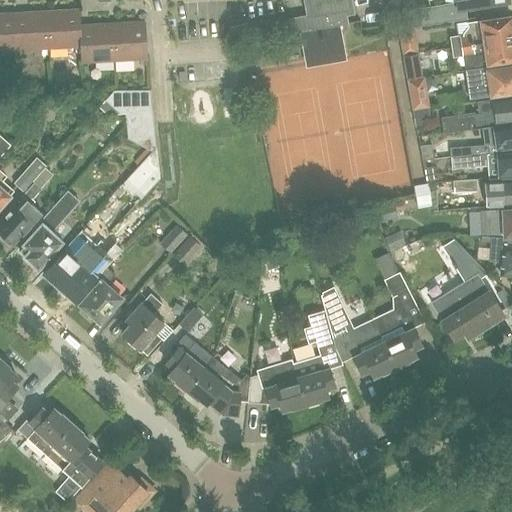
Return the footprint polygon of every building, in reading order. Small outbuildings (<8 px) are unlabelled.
[(307,19),(309,31),(338,26),(346,25),(345,23),(344,13),(352,11),(350,0),(308,0),(310,12),(311,18),(307,19)] [(455,0),(456,5),(450,6),(444,7),(445,13),(450,12),(508,2),(507,0),(455,0)] [(80,45),(79,26),(80,26),(79,10),(46,12),(48,47),(80,45)] [(48,47),(46,12),(14,14),(16,49),(48,47)] [(0,49),(16,49),(14,14),(0,14),(0,49)] [(511,17),(510,16),(467,22),(469,33),(460,34),(460,35),(450,36),(451,46),(511,37),(511,17)] [(145,22),(112,24),(114,59),(147,57),(145,22)] [(247,23),(228,27),(231,39),(250,35),(247,23)] [(114,59),(112,24),(80,26),(79,26),(80,45),(81,61),(114,59)] [(342,50),(338,26),(309,31),(302,32),(306,56),(342,50)] [(402,52),(416,49),(412,27),(398,30),(402,52)] [(511,37),(451,46),(453,57),(463,55),(463,56),(471,55),(472,64),(487,62),(487,63),(511,59),(511,37)] [(406,77),(411,77),(421,75),(417,53),(402,55),(406,77)] [(217,79),(227,78),(226,60),(216,61),(217,79)] [(487,68),(476,69),(465,71),(469,99),(511,92),(511,65),(487,69),(487,68)] [(427,106),(422,76),(407,78),(412,109),(427,106)] [(126,125),(150,99),(149,90),(113,90),(99,107),(107,115),(125,113),(126,125)] [(511,97),(493,101),(492,99),(482,101),(484,113),(474,115),(474,113),(442,119),(445,133),(471,129),(470,122),(475,121),(476,126),(495,122),(495,123),(511,119),(511,97)] [(150,99),(126,125),(127,138),(154,135),(150,99)] [(427,106),(412,109),(414,124),(430,121),(427,106)] [(497,150),(511,147),(511,124),(482,129),(484,146),(449,148),(450,158),(495,153),(497,150)] [(432,156),(430,142),(418,143),(420,158),(432,156)] [(144,180),(157,166),(155,148),(134,171),(144,180)] [(24,193),(34,181),(45,168),(46,167),(53,159),(43,150),(36,157),(14,183),(24,193)] [(511,153),(497,155),(495,153),(450,158),(451,169),(470,166),(470,168),(487,166),(487,179),(511,177),(511,153)] [(435,181),(432,166),(424,168),(426,183),(435,181)] [(32,204),(34,201),(32,199),(42,188),(41,188),(52,174),(45,168),(34,181),(24,193),(0,219),(0,233),(13,245),(22,234),(24,236),(43,214),(32,204)] [(0,181),(6,175),(0,170),(0,205),(9,195),(0,187),(0,181)] [(453,193),(477,192),(476,179),(452,181),(453,193)] [(511,181),(481,183),(482,194),(502,193),(502,204),(511,203),(511,181)] [(60,241),(51,233),(79,201),(67,190),(31,230),(34,233),(19,250),(37,266),(60,241)] [(397,218),(394,203),(374,208),(378,222),(397,218)] [(511,209),(480,211),(481,219),(484,219),(485,235),(503,236),(511,235),(511,209)] [(187,234),(177,225),(159,243),(170,253),(187,234)] [(329,242),(322,226),(306,233),(313,248),(329,242)] [(42,271),(58,285),(78,262),(72,256),(81,245),(85,246),(93,237),(82,228),(42,271)] [(405,243),(400,231),(385,238),(390,249),(405,243)] [(511,246),(503,247),(503,236),(485,235),(480,234),(479,259),(501,261),(500,274),(511,274),(511,246)] [(201,245),(190,236),(172,255),(183,264),(201,245)] [(464,281),(431,302),(442,320),(454,338),(464,331),(468,337),(504,315),(488,291),(482,295),(474,283),(488,274),(454,239),(442,247),(464,281)] [(278,267),(275,259),(273,250),(265,253),(267,262),(264,262),(266,270),(278,267)] [(81,264),(60,287),(75,301),(96,278),(89,271),(81,264)] [(79,304),(99,322),(121,297),(106,284),(115,274),(107,267),(90,287),(92,289),(79,304)] [(414,328),(418,327),(426,323),(410,289),(398,295),(407,315),(399,319),(401,325),(381,335),(396,367),(408,361),(408,360),(417,355),(414,349),(422,345),(414,328)] [(384,372),(396,367),(381,335),(379,335),(376,329),(356,339),(332,290),(322,295),(326,309),(327,313),(337,349),(343,362),(355,356),(363,373),(371,369),(374,376),(384,371),(384,372)] [(130,324),(122,333),(140,349),(147,355),(161,339),(154,333),(163,323),(152,313),(162,303),(150,293),(141,303),(126,320),(130,324)] [(202,315),(193,306),(178,323),(187,332),(202,315)] [(330,369),(333,368),(344,364),(343,362),(337,349),(327,313),(326,309),(307,315),(311,328),(309,328),(312,340),(315,340),(320,356),(293,364),(305,405),(319,401),(319,399),(329,396),(326,389),(335,387),(330,369)] [(178,348),(166,363),(173,369),(168,375),(176,381),(175,382),(186,391),(204,368),(213,357),(195,343),(184,334),(175,346),(178,348)] [(204,368),(186,391),(197,400),(198,398),(205,405),(208,402),(214,407),(223,414),(237,415),(241,381),(231,372),(213,357),(204,368)] [(0,411),(7,403),(5,401),(18,386),(11,380),(15,375),(8,368),(9,367),(0,359),(0,411)] [(305,405),(293,364),(281,368),(284,381),(276,384),(272,371),(249,378),(250,400),(264,400),(263,389),(267,388),(272,406),(280,403),(282,410),(291,408),(292,409),(305,405)] [(44,455),(72,424),(62,414),(60,416),(53,409),(49,414),(42,408),(29,422),(27,420),(17,431),(28,440),(44,455)] [(6,424),(0,430),(0,447),(15,432),(6,424)] [(84,447),(84,446),(89,441),(81,434),(82,433),(72,424),(44,455),(62,470),(69,477),(56,492),(68,503),(102,463),(84,447)] [(109,463),(75,502),(86,511),(128,511),(134,506),(138,509),(154,492),(141,480),(138,484),(129,476),(128,478),(125,482),(119,477),(121,474),(109,463)]
